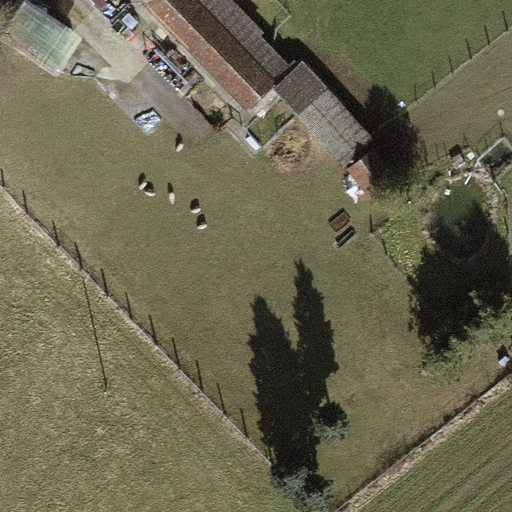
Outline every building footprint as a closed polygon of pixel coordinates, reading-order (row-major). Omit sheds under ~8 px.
[(191,0),(148,0),(148,1),(248,103),(270,81),(191,0)] [(225,0),(191,0),(270,81),(278,86),(295,71),(225,0)] [(154,50),(118,81),(150,119),(187,89),(154,50)] [(278,86),(343,157),(367,136),(301,65),(295,71),(278,86)] [(390,175),(375,155),(353,171),(368,191),(390,175)]
